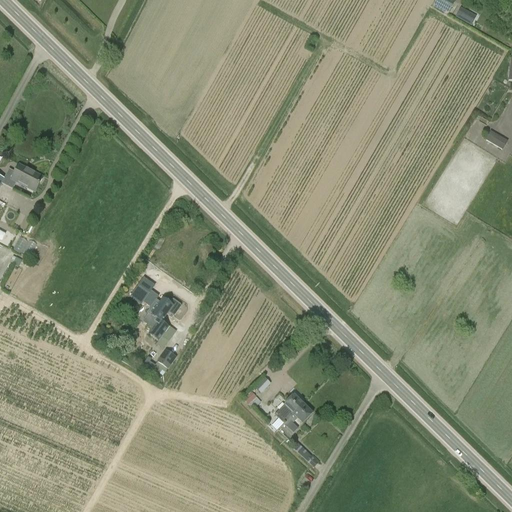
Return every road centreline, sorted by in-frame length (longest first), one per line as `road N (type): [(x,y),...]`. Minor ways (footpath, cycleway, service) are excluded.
road 1 (secondary): [(511,501),(0,0)]
road 2 (track): [(187,183),(81,348),(157,390),(87,511)]
